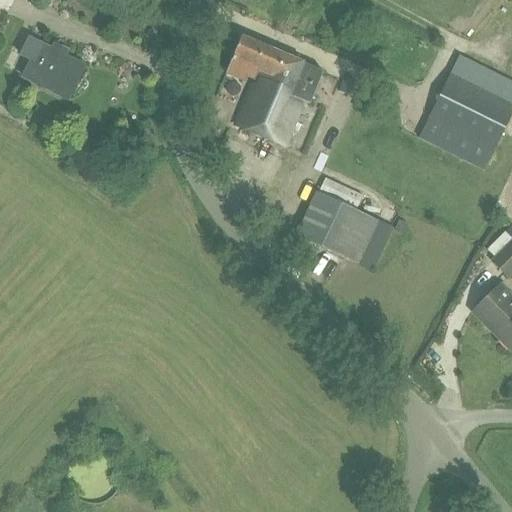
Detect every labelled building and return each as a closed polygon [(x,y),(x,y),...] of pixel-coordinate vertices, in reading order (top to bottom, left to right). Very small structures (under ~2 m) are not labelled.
[(322,72),(304,64),(305,63),(241,36),(225,73),(244,81),(246,76),(253,79),(234,125),(283,146),(302,101),(308,104),(322,72)] [(63,97),(79,65),(66,58),(50,50),(43,47),(31,41),(23,58),(34,63),(27,79),(63,97)] [(418,139),(483,171),(511,112),(511,83),(458,57),(418,139)] [(356,265),(377,222),(378,221),(355,210),(362,195),(325,178),(318,192),(316,191),(295,236),(356,265)] [(400,234),(407,225),(400,220),(394,229),(400,234)] [(392,229),(377,222),(356,265),(372,272),(392,229)] [(511,238),(489,261),(507,279),(511,273),(511,238)] [(496,336),(511,350),(511,349),(511,298),(498,285),(474,309),(498,333),(496,336)] [(90,505),(94,505),(98,504),(102,503),(106,502),(109,500),(112,497),(114,494),(117,490),(119,486),(119,481),(120,476),(119,472),(118,467),(115,464),(113,460),(110,457),(107,455),(104,454),(100,452),(96,451),(91,451),(87,452),(82,453),(78,456),(75,459),(72,462),(69,466),(68,470),(67,473),(66,477),(66,481),(67,485),(68,489),(71,493),(73,496),(77,499),(81,502),(85,504),(90,505)]
